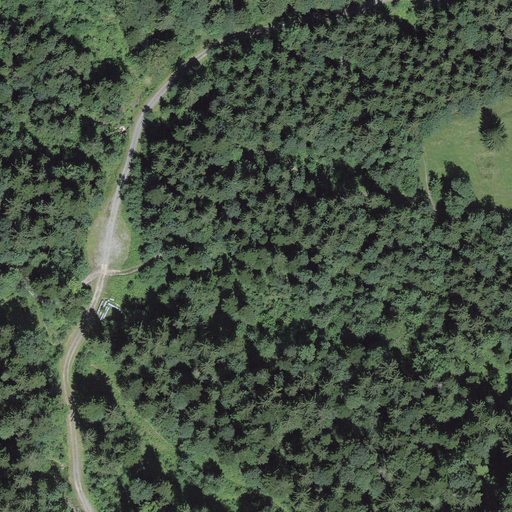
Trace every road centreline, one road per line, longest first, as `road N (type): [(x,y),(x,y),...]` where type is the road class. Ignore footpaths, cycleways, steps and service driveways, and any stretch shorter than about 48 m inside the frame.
road 1 (track): [(375,0),(217,44),(146,111),(103,274),(67,360),(77,484),(90,511)]
road 2 (track): [(0,261),(54,300),(103,274),(137,268),(246,201),(388,195),(436,204),(450,217),(511,311)]
